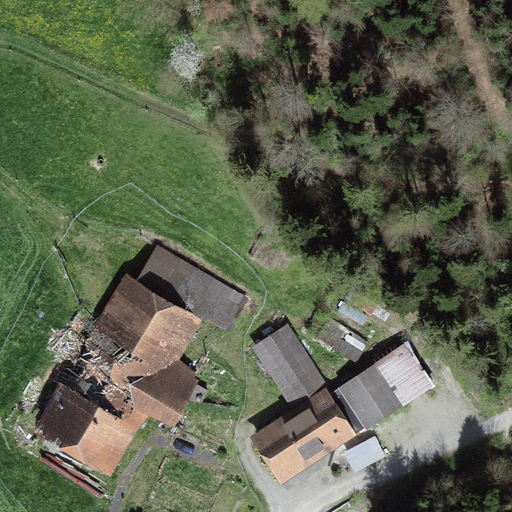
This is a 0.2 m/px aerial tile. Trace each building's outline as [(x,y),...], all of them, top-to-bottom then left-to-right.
[(195,322),(118,278),(27,433),(100,476),(135,416),(159,430),(190,378),(169,366),(195,322)] [(314,313),(301,332),(351,366),(364,346),(314,313)] [(281,327),(246,349),(284,410),(319,388),(281,327)] [(425,390),(399,348),(333,389),(359,431),(425,390)] [(245,444),(271,485),(356,431),(330,390),(245,444)] [(354,468),(387,453),(377,433),(345,447),(354,468)]
